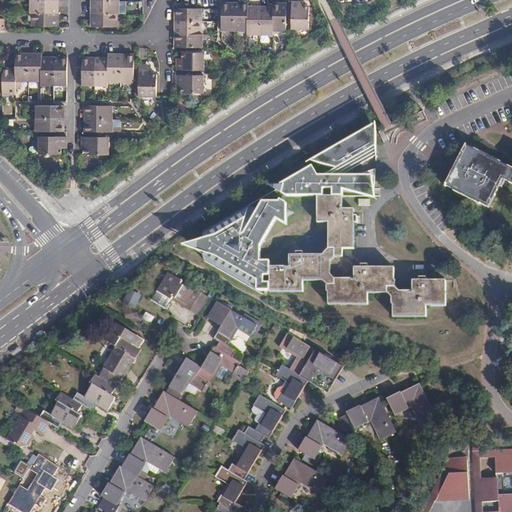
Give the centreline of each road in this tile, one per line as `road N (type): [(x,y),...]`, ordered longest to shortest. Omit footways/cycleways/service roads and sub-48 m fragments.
road 1 (secondary): [(89,271),(213,176),(307,117),(511,15)]
road 2 (secondary): [(485,0),(291,97),(78,244)]
road 3 (residential): [(71,511),(163,353),(206,340)]
road 4 (residential): [(258,511),(260,475),(299,414),(392,370)]
